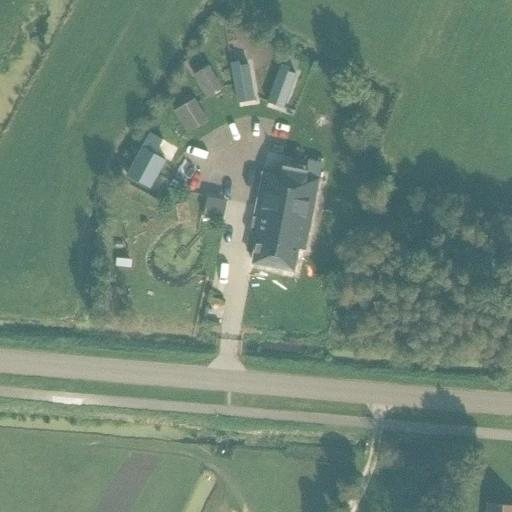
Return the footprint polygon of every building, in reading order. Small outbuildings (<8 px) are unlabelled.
[(208,65),(192,75),(196,81),(206,98),(222,88),(212,72),(208,65)] [(233,67),(232,68),(239,102),(254,99),(248,65),(240,66),(233,67)] [(280,69),(268,102),(282,108),(295,75),(288,72),(280,69)] [(195,98),(174,111),(187,134),(208,121),(195,98)] [(166,131),(160,142),(171,148),(177,138),(166,131)] [(170,152),(146,139),(127,176),(150,188),(170,152)] [(319,178),(281,171),(281,175),(264,171),(253,230),(255,231),(253,239),(257,240),(252,262),(294,270),(298,248),(304,249),(319,178)] [(511,511),(511,505),(488,503),(487,511),(511,511)]
